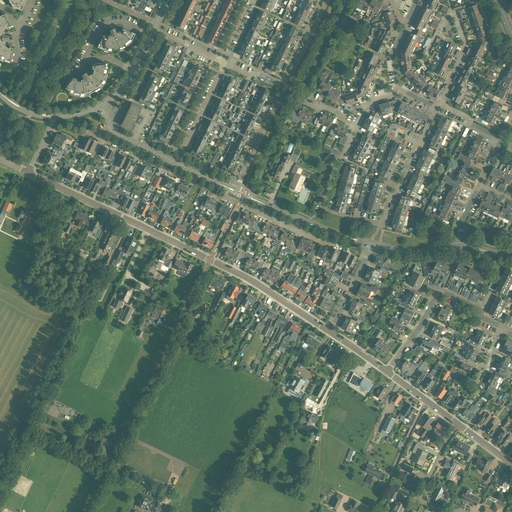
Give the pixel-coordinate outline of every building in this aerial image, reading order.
[(16,6),(15,8),(21,11),(26,0),(8,0),(9,2),(11,1),(16,6)] [(142,0),(139,7),(137,11),(140,13),(140,12),(142,13),(144,10),(146,6),(151,9),(152,7),(153,7),(154,5),(153,4),(155,1),(153,0),(142,0)] [(187,0),(175,26),(176,26),(183,30),(197,0),(187,0)] [(227,0),(226,0),(225,4),(233,8),(235,3),(227,0)] [(269,0),(264,0),(263,3),(274,8),(276,3),(269,0)] [(360,0),(357,8),(362,10),(366,0),(365,0),(360,0)] [(366,0),(362,10),(367,13),(368,10),(368,9),(371,3),(366,0)] [(378,2),(373,0),(372,0),(371,3),(368,9),(368,10),(373,12),(378,2)] [(382,5),(383,4),(378,2),(373,12),(378,14),(379,12),(382,13),(387,8),(382,5)] [(432,11),(434,12),(436,10),(437,9),(438,7),(427,2),(426,4),(427,5),(426,7),(426,8),(432,11)] [(261,8),(268,12),(271,13),(271,12),(272,13),(274,8),(263,3),(261,8)] [(231,13),(233,8),(225,4),(222,9),(231,13)] [(302,4),(300,8),(308,12),(310,7),(302,4)] [(468,8),(469,13),(479,10),(478,4),(468,8)] [(426,8),(426,7),(424,6),(422,9),(421,9),(420,11),(431,16),(432,14),(431,13),(432,11),(426,8)] [(300,8),(297,7),(295,12),(305,17),(308,12),(300,8)] [(391,12),(389,12),(387,8),(382,13),(383,17),(383,19),(383,21),(395,17),(394,14),(392,15),(391,12)] [(222,9),(220,13),(228,17),(231,13),(222,9)] [(265,19),(266,16),(269,17),(270,15),(259,10),(257,15),(265,19)] [(469,13),(471,18),(481,15),(479,10),(469,13)] [(303,22),(305,17),(295,12),(293,11),(292,13),(293,14),(292,17),(303,22)] [(420,14),(419,17),(427,21),(428,19),(430,19),(431,16),(420,11),(419,13),(420,14)] [(226,22),(228,17),(220,13),(218,18),(226,22)] [(1,45),(3,44),(3,43),(5,42),(5,41),(9,41),(8,36),(4,36),(4,35),(2,36),(2,34),(0,34),(0,33),(1,32),(2,32),(5,28),(6,29),(7,29),(11,26),(5,14),(0,17),(0,59),(2,56),(5,58),(4,60),(11,62),(14,49),(10,48),(9,47),(8,49),(4,46),(3,47),(1,45)] [(257,15),(255,20),(262,24),(265,19),(257,15)] [(481,15),(471,18),(473,23),(483,20),(481,15)] [(300,27),(303,22),(292,17),(290,22),(300,27)] [(387,28),(394,28),(395,26),(395,23),(394,20),(395,19),(395,17),(383,21),(384,23),(386,24),(387,28)] [(416,19),(415,21),(426,27),(427,25),(426,23),(427,21),(419,17),(417,20),(416,19)] [(218,18),(216,23),(224,26),(226,22),(218,18)] [(255,20),(252,25),(260,29),(262,30),(265,25),(262,24),(255,20)] [(473,23),(475,28),(485,25),(483,20),(473,23)] [(416,29),(415,31),(421,34),(423,29),(425,29),(426,27),(415,21),(414,24),(415,24),(414,27),(416,29)] [(216,23),(214,27),(222,31),(224,26),(216,23)] [(287,29),(289,31),(297,34),(299,29),(292,26),(289,24),(287,29)] [(260,29),(252,25),(250,30),(258,34),(266,38),(268,35),(262,32),(262,33),(259,32),(260,29)] [(485,25),(475,28),(477,34),(487,30),(485,25)] [(220,36),(222,31),(214,27),(211,32),(220,36)] [(381,32),(380,34),(390,39),(392,37),(390,36),(394,28),(387,28),(384,28),(383,29),(382,31),(381,32)] [(135,34),(123,29),(120,34),(121,35),(119,37),(118,35),(117,33),(116,33),(115,29),(110,31),(111,35),(110,35),(111,37),(111,39),(109,39),(109,38),(103,35),(97,48),(104,51),(105,49),(112,49),(112,51),(126,46),(125,44),(130,40),(132,41),(135,34)] [(250,30),(248,35),(255,38),(258,34),(250,30)] [(477,34),(479,41),(486,42),(485,37),(488,36),(487,30),(477,34)] [(289,31),(287,36),(295,39),(297,34),(289,31)] [(421,34),(415,31),(414,34),(410,32),(407,37),(417,42),(421,34)] [(211,32),(209,36),(217,40),(220,36),(211,32)] [(295,39),(287,36),(284,34),(282,39),(292,44),(295,39)] [(388,41),(389,41),(390,39),(380,34),(379,36),(379,37),(378,40),(387,44),(388,41)] [(245,39),(256,44),(258,40),(255,38),(248,35),(245,39)] [(215,45),(217,40),(209,36),(207,41),(215,45)] [(407,37),(405,42),(415,47),(417,42),(407,37)] [(253,49),(256,44),(245,39),(243,44),(253,49)] [(290,49),(292,44),(282,39),(280,44),(290,49)] [(387,47),(385,46),(387,44),(378,40),(375,41),(376,42),(375,44),(385,49),(387,47)] [(165,46),(176,51),(177,52),(179,46),(168,41),(165,46)] [(444,47),(454,52),(455,52),(458,54),(459,51),(455,49),(456,46),(445,41),(442,46),(444,47)] [(474,49),(475,49),(484,53),(485,54),(486,52),(485,50),(484,49),(485,47),(486,47),(488,47),(490,42),(486,42),(479,41),(477,47),(475,46),(474,49)] [(415,47),(405,42),(403,47),(412,52),(415,47)] [(248,53),(249,53),(251,54),(253,49),(243,44),(241,49),(248,53)] [(288,54),(290,49),(280,44),(277,49),(280,50),(288,54)] [(374,46),(374,48),(373,50),(382,54),(383,51),(384,52),(385,49),(375,44),(374,46)] [(173,56),(176,51),(165,46),(163,51),(173,56)] [(401,53),(402,53),(410,57),(410,56),(412,52),(403,47),(400,52),(401,53)] [(454,52),(444,47),(442,52),(444,53),(451,56),(454,52)] [(484,53),(475,49),(474,52),(473,51),(473,50),(468,48),(466,51),(482,59),(483,57),(483,55),(484,53)] [(250,61),(248,60),(250,57),(248,56),(249,53),(248,53),(241,49),(240,50),(239,50),(238,52),(239,53),(238,55),(245,58),(244,61),(249,64),(250,61)] [(276,52),(275,54),(285,59),(288,54),(280,50),(278,53),(276,52)] [(163,51),(161,56),(171,61),(173,56),(163,51)] [(472,56),(471,59),(479,63),(480,61),(481,61),(482,59),(466,51),(465,54),(470,56),(471,56),(472,56)] [(379,56),(370,52),(367,57),(377,61),(379,56)] [(402,53),(401,53),(403,60),(401,60),(401,62),(411,61),(410,57),(402,53)] [(444,53),(442,58),(451,62),(454,57),(451,56),(444,53)] [(273,59),(275,60),(283,64),(285,59),(275,54),(273,59)] [(158,61),(168,66),(171,61),(161,56),(158,61)] [(375,66),(377,61),(367,57),(365,62),(368,64),(368,63),(375,66)] [(439,63),(449,67),(451,62),(442,58),(439,63)] [(469,61),(467,67),(473,70),(476,72),(477,69),(476,68),(477,67),(479,66),(480,64),(479,63),(471,59),(469,58),(468,61),(469,61)] [(273,64),(273,65),(281,69),(283,64),(275,60),(274,63),(273,64)] [(158,61),(156,66),(163,69),(166,70),(168,66),(158,61)] [(92,71),(94,71),(93,76),(94,77),(93,79),(91,78),(90,78),(89,76),(88,77),(86,73),(82,76),(84,79),(83,80),(84,82),(83,83),(83,84),(81,85),(81,83),(76,82),(77,80),(76,80),(72,77),(64,88),(69,92),(71,90),(74,91),(73,95),(80,97),(80,94),(87,93),(88,95),(100,88),(99,86),(103,81),(105,81),(107,74),(103,73),(104,70),(106,70),(105,63),(92,65),(93,70),(92,71)] [(378,68),(375,66),(368,63),(368,64),(366,68),(375,73),(378,68)] [(411,63),(402,64),(402,67),(404,67),(405,74),(412,67),(411,63)] [(449,67),(439,63),(437,67),(446,72),(449,67)] [(280,69),(281,69),(273,65),(273,64),(272,64),(269,70),(265,68),(264,71),(269,73),(271,71),(278,74),(279,72),(280,72),(281,70),(280,69)] [(194,65),(192,70),(201,74),(203,69),(194,65)] [(161,74),(163,69),(156,66),(153,71),(161,74)] [(404,79),(405,81),(416,71),(415,69),(413,69),(412,67),(405,74),(407,76),(404,79)] [(437,67),(434,72),(444,77),(446,72),(437,67)] [(471,73),(473,70),(467,67),(465,70),(463,69),(461,74),(470,79),(473,74),(471,73)] [(366,68),(363,73),(373,78),(375,73),(366,68)] [(189,75),(198,80),(201,74),(192,70),(189,75)] [(411,80),(413,82),(420,75),(418,74),(418,72),(416,71),(405,81),(407,83),(411,80)] [(150,77),(160,82),(163,77),(160,76),(153,72),(150,77)] [(363,73),(361,78),(371,82),(373,78),(363,73)] [(457,78),(458,79),(468,84),(470,79),(461,74),(459,77),(455,74),(454,77),(457,78)] [(187,80),(196,85),(198,80),(189,75),(187,80)] [(414,85),(416,87),(424,79),(423,77),(421,77),(420,75),(413,82),(415,84),(414,85)] [(150,77),(148,82),(156,86),(158,87),(161,82),(160,82),(150,77)] [(227,77),(225,82),(236,87),(237,85),(234,83),(236,79),(231,77),(231,78),(227,77)] [(511,79),(505,77),(503,81),(511,85),(511,79)] [(361,78),(359,83),(368,87),(371,82),(361,78)] [(323,92),(328,83),(320,79),(318,85),(320,86),(318,90),(323,92)] [(416,87),(418,89),(419,88),(421,90),(423,89),(428,84),(426,82),(426,81),(424,79),(416,87)] [(456,84),(458,85),(466,88),(468,84),(458,79),(456,84)] [(193,90),(196,85),(187,80),(184,86),(193,90)] [(511,85),(503,81),(501,86),(510,91),(511,88),(511,85)] [(153,91),(156,86),(148,82),(146,87),(153,91)] [(235,89),(236,87),(225,82),(223,87),(230,90),(232,88),(235,89)] [(325,96),(327,96),(331,88),(332,88),(333,85),(328,83),(323,92),(326,94),(325,96)] [(366,92),(368,87),(359,83),(356,88),(356,89),(358,91),(363,97),(365,92),(366,92)] [(428,96),(431,97),(436,87),(434,86),(432,86),(428,84),(423,89),(427,91),(426,93),(429,95),(428,96)] [(452,85),(451,88),(465,94),(468,89),(466,88),(458,85),(457,87),(452,85)] [(185,88),(182,86),(179,92),(180,93),(182,94),(190,97),(192,92),(185,89),(185,88)] [(257,89),(256,91),(267,96),(270,91),(266,90),(267,89),(264,88),(260,86),(258,89),(257,89)] [(501,86),(498,91),(508,96),(510,91),(501,86)] [(146,87),(143,92),(154,97),(156,92),(153,91),(146,87)] [(223,87),(220,91),(231,97),(232,95),(229,93),(230,90),(223,87)] [(437,98),(441,90),(439,89),(438,88),(436,87),(431,97),(433,98),(434,97),(437,98)] [(326,98),(331,100),(336,90),(332,88),(331,88),(327,96),(326,98)] [(455,92),(453,94),(463,99),(465,94),(451,88),(450,90),(453,91),(455,92)] [(342,93),(336,90),(331,100),(337,103),(337,102),(342,104),(342,97),(342,93)] [(230,99),(231,97),(220,91),(218,96),(226,100),(227,97),(230,99)] [(256,91),(255,93),(254,96),(265,101),(267,96),(256,91)] [(352,92),(350,93),(354,104),(356,103),(355,102),(359,101),(358,98),(363,97),(358,91),(353,93),(352,92)] [(505,101),(508,96),(498,91),(496,96),(505,101)] [(141,97),(151,102),(154,97),(143,92),(141,97)] [(177,98),(180,99),(187,102),(190,97),(182,94),(180,93),(177,98)] [(351,105),(354,104),(350,93),(347,94),(347,95),(342,97),(342,104),(347,102),(347,105),(351,104),(351,105)] [(465,100),(463,99),(453,94),(451,100),(454,101),(453,104),(461,108),(465,100)] [(491,106),(500,111),(503,105),(493,100),(494,98),(488,95),(487,98),(492,100),(490,103),(492,104),(491,106)] [(263,106),(265,101),(254,96),(252,101),(263,106)] [(148,106),(149,107),(152,102),(151,102),(141,97),(138,102),(148,106)] [(217,98),(215,103),(226,108),(227,106),(224,105),(225,102),(217,98)] [(185,107),(187,102),(180,99),(177,104),(185,107)] [(254,104),(252,107),(260,111),(263,106),(252,101),(251,103),(254,104)] [(393,113),(395,113),(395,106),(394,106),(393,103),(390,104),(389,102),(384,104),(388,115),(393,113)] [(142,108),(132,103),(121,126),(132,131),(135,125),(132,124),(133,121),(135,121),(135,122),(135,123),(138,124),(139,122),(140,123),(141,120),(142,120),(143,118),(139,116),(139,117),(137,116),(136,116),(137,113),(139,114),(142,108)] [(225,110),(226,108),(215,103),(212,108),(220,112),(222,109),(225,110)] [(397,113),(402,115),(407,105),(404,104),(402,103),(401,104),(398,103),(397,106),(395,106),(395,113),(397,113)] [(184,109),(176,105),(174,104),(171,109),(174,110),(182,114),(184,109)] [(378,112),(377,113),(379,115),(382,114),(383,116),(388,115),(384,104),(379,106),(380,107),(377,108),(378,112)] [(409,106),(407,105),(402,115),(406,117),(411,108),(409,107),(409,106)] [(498,115),(500,111),(491,106),(489,111),(498,115)] [(258,116),(260,111),(252,107),(251,110),(248,108),(247,110),(250,112),(258,116)] [(212,108),(210,112),(221,118),(223,113),(220,112),(212,108)] [(300,118),(303,119),(307,111),(302,108),(300,111),(295,109),(291,116),(299,120),(300,118)] [(406,117),(411,120),(416,109),(413,108),(413,109),(411,108),(406,117)] [(418,111),(416,109),(411,120),(416,122),(420,112),(418,111)] [(174,110),(172,115),(179,119),(182,114),(174,110)] [(306,121),(305,123),(313,127),(317,119),(311,117),(313,113),(307,111),(303,119),(306,121)] [(489,111),(486,116),(496,120),(498,115),(489,111)] [(208,118),(216,121),(217,118),(220,120),(221,118),(210,112),(208,118)] [(368,119),(378,124),(380,119),(378,118),(379,115),(377,113),(376,114),(373,112),(371,115),(370,114),(368,119)] [(416,122),(420,124),(425,114),(422,113),(420,112),(416,122)] [(245,115),(244,117),(255,122),(257,117),(249,113),(248,116),(245,115)] [(179,119),(172,115),(169,114),(167,119),(177,124),(179,119)] [(321,116),(319,115),(317,119),(313,127),(314,126),(319,128),(321,125),(323,126),(328,117),(322,114),(321,116)] [(428,115),(425,114),(420,124),(425,126),(430,117),(427,116),(428,115)] [(493,125),(496,120),(486,116),(484,121),(493,125)] [(252,127),(255,122),(244,117),(243,119),(246,120),(244,123),(252,127)] [(330,134),(332,129),(334,126),(331,125),(333,120),(328,117),(323,126),(322,129),(325,130),(325,131),(330,134)] [(443,117),(440,122),(450,126),(453,122),(443,117)] [(164,124),(167,125),(175,129),(177,124),(167,119),(164,124)] [(214,126),(215,123),(207,119),(205,124),(216,129),(217,127),(214,126)] [(368,119),(366,123),(375,128),(378,124),(368,119)] [(448,131),(450,126),(440,122),(438,126),(448,131)] [(238,124),(237,126),(250,132),(252,127),(244,123),(243,126),(238,124)] [(372,136),(375,128),(366,123),(363,128),(366,130),(365,133),(372,136)] [(202,129),(210,133),(213,134),(216,129),(205,124),(202,129)] [(172,133),(175,129),(167,125),(165,130),(172,133)] [(337,125),(336,127),(334,126),(332,129),(330,134),(328,136),(334,139),(336,135),(339,137),(343,128),(337,125)] [(250,132),(237,126),(236,128),(241,130),(240,133),(248,137),(250,132)] [(438,126),(436,131),(446,136),(448,131),(438,126)] [(348,131),(343,128),(339,137),(342,138),(340,142),(341,142),(342,144),(344,145),(349,137),(346,135),(348,131)] [(210,133),(202,129),(200,134),(211,139),(214,134),(213,134),(210,133)] [(165,130),(162,135),(170,138),(172,133),(165,130)] [(444,140),(446,136),(436,131),(434,136),(444,140)] [(476,138),(474,142),(483,146),(485,141),(482,140),(484,137),(472,132),(471,135),(476,138)] [(57,134),(54,140),(62,144),(64,141),(66,141),(67,139),(72,141),(73,139),(61,133),(60,136),(57,134)] [(168,143),(170,138),(162,135),(159,133),(155,141),(162,144),(163,144),(163,143),(164,142),(168,143)] [(370,138),(372,136),(365,133),(362,140),(371,145),(374,140),(370,138)] [(200,134),(198,139),(206,142),(209,144),(210,141),(211,139),(200,134)] [(231,137),(232,137),(245,143),(247,138),(239,134),(238,137),(234,136),(235,135),(233,135),(233,136),(232,135),(231,137)] [(434,136),(432,140),(441,145),(444,140),(434,136)] [(242,148),(245,143),(232,137),(231,140),(232,140),(233,140),(236,141),(234,144),(242,148)] [(80,148),(86,151),(91,141),(85,138),(82,145),(79,143),(75,150),(79,152),(80,148)] [(204,145),(206,142),(198,139),(195,143),(206,149),(207,147),(204,145)] [(51,145),(55,147),(53,150),(62,154),(64,151),(62,150),(63,148),(64,148),(65,145),(62,144),(54,140),(51,145)] [(360,142),(359,144),(369,149),(371,145),(362,140),(361,142),(360,142)] [(439,150),(441,145),(432,140),(428,148),(438,152),(441,154),(442,152),(440,151),(440,150),(439,150)] [(91,141),(86,151),(92,154),(90,157),(93,159),(97,152),(93,150),(97,143),(91,141)] [(393,147),(397,149),(402,151),(405,147),(395,142),(393,147)] [(481,151),(483,146),(474,142),(471,147),(481,151)] [(201,152),(202,149),(205,151),(206,149),(195,143),(193,148),(201,152)] [(230,146),(229,148),(240,153),(242,148),(234,144),(233,147),(230,146)] [(367,154),(369,149),(359,144),(358,147),(357,149),(367,154)] [(101,156),(105,158),(109,149),(103,147),(100,153),(98,152),(94,159),(97,160),(98,158),(100,159),(101,156)] [(402,151),(397,149),(393,147),(388,156),(398,161),(399,159),(401,156),(402,154),(401,153),(402,151)] [(471,147),(469,152),(478,156),(479,154),(481,155),(487,157),(488,155),(482,152),(481,151),(471,147)] [(190,154),(199,158),(202,152),(201,152),(193,148),(190,154)] [(226,153),(230,154),(238,158),(240,153),(229,148),(226,153)] [(424,152),(422,154),(433,159),(435,155),(436,155),(438,152),(428,148),(427,150),(425,150),(424,152)] [(109,149),(105,158),(108,160),(107,162),(109,164),(108,165),(111,167),(114,159),(112,158),(115,152),(109,149)] [(356,151),(354,154),(364,159),(367,154),(357,149),(356,151)] [(48,152),(45,158),(54,162),(56,158),(59,159),(60,159),(61,158),(62,155),(54,151),(53,154),(48,152)] [(476,161),(478,156),(469,152),(467,157),(460,153),(459,156),(470,162),(471,159),(476,161)] [(282,162),(280,165),(275,163),(272,172),(271,171),(269,176),(273,177),(278,179),(283,167),(285,163),(288,164),(291,156),(285,153),(281,162),(282,162)] [(225,155),(224,157),(235,163),(238,158),(230,154),(228,157),(225,155)] [(362,163),(364,159),(354,154),(353,156),(354,156),(353,159),(354,159),(353,162),(359,165),(360,163),(362,163)] [(422,157),(421,159),(431,164),(433,159),(422,154),(421,157),(422,157)] [(116,166),(122,168),(127,158),(121,155),(116,166)] [(388,156),(386,161),(396,165),(397,163),(398,161),(388,156)] [(464,162),(462,166),(471,171),(474,166),(471,165),(472,162),(470,162),(459,156),(458,159),(464,162)] [(224,157),(223,159),(222,162),(233,168),(233,167),(235,163),(224,157)] [(45,158),(42,164),(47,166),(46,169),(54,173),(55,170),(51,168),(54,162),(45,158)] [(133,161),(127,158),(122,168),(128,171),(133,161)] [(419,161),(418,163),(428,168),(431,164),(421,159),(420,161),(419,161)] [(67,175),(66,179),(71,181),(76,171),(72,169),(72,166),(74,162),(71,160),(69,164),(66,169),(65,171),(64,174),(67,175)] [(386,161),(384,165),(393,170),(394,168),(395,168),(396,165),(386,161)] [(230,173),(233,168),(222,162),(221,165),(223,166),(221,169),(230,173)] [(347,163),(345,171),(356,174),(357,167),(354,165),(347,163)] [(426,173),(428,168),(418,163),(417,166),(416,168),(418,169),(416,172),(423,175),(427,177),(428,174),(426,173)] [(137,176),(140,177),(145,167),(139,164),(138,167),(135,165),(131,174),(130,176),(133,178),(135,177),(135,176),(137,176)] [(391,174),(393,170),(384,165),(382,170),(391,174)] [(302,170),(295,166),(292,173),(294,174),(289,187),(298,191),(300,187),(302,188),(304,187),(305,185),(304,183),(302,182),(304,177),(300,175),(302,170)] [(469,176),(471,171),(462,166),(459,171),(469,176)] [(151,170),(145,167),(140,177),(145,179),(144,181),(145,182),(148,183),(152,175),(149,173),(151,170)] [(491,181),(493,182),(499,170),(494,167),(490,175),(493,177),(492,178),(493,178),(492,180),(491,181)] [(382,170),(377,178),(385,181),(388,182),(391,174),(382,170)] [(496,180),(497,179),(500,180),(503,172),(499,170),(493,182),(494,183),(495,181),(495,180),(496,180)] [(81,173),(76,171),(71,181),(77,184),(79,181),(82,182),(87,173),(83,171),(81,173)] [(459,171),(457,176),(466,181),(469,176),(459,171)] [(416,172),(413,179),(422,184),(425,179),(421,178),(423,175),(416,172)] [(501,186),(502,187),(508,174),(503,172),(500,180),(502,181),(502,182),(503,183),(501,184),(501,186)] [(83,182),(86,183),(84,187),(89,190),(94,181),(95,179),(92,178),(92,176),(87,174),(83,182)] [(509,185),(511,179),(511,176),(508,174),(502,187),(504,187),(505,186),(505,184),(506,184),(507,183),(509,185)] [(102,196),(108,199),(112,190),(106,187),(108,183),(111,177),(108,175),(101,189),(104,190),(102,196)] [(464,186),(466,181),(457,176),(455,179),(454,179),(453,180),(448,178),(447,181),(459,186),(460,184),(464,186)] [(162,187),(166,189),(171,178),(169,177),(168,178),(166,177),(165,179),(164,179),(163,179),(163,178),(160,185),(162,186),(162,187)] [(171,178),(166,189),(170,191),(170,190),(173,191),(174,189),(176,184),(176,185),(174,184),(175,184),(174,183),(175,181),(173,180),(173,179),(171,178)] [(376,179),(375,181),(374,181),(373,186),(383,189),(385,181),(377,178),(377,180),(376,179)] [(94,181),(89,190),(91,191),(91,192),(94,194),(98,187),(101,188),(104,182),(99,179),(97,183),(94,181)] [(410,184),(420,189),(422,184),(413,179),(410,184)] [(452,186),(450,191),(459,196),(462,191),(457,189),(459,186),(447,181),(446,183),(452,186)] [(175,193),(180,195),(184,186),(181,184),(181,185),(179,184),(176,190),(174,189),(173,191),(171,194),(174,196),(175,193)] [(410,184),(408,189),(418,193),(420,189),(410,184)] [(188,187),(184,186),(180,195),(184,197),(183,200),(185,202),(188,196),(186,195),(189,189),(187,188),(188,187)] [(123,190),(119,189),(119,191),(113,188),(112,190),(108,199),(113,202),(116,196),(119,197),(122,191),(123,190)] [(411,199),(411,200),(414,201),(416,198),(418,193),(408,189),(404,196),(411,199)] [(120,205),(125,208),(131,196),(125,194),(126,192),(122,191),(119,197),(118,199),(122,201),(120,205)] [(457,201),(459,196),(450,191),(448,196),(457,201)] [(399,200),(398,203),(409,206),(411,200),(411,199),(404,196),(401,195),(400,200),(399,200)] [(137,205),(137,206),(140,199),(137,198),(136,199),(131,196),(125,208),(131,210),(133,206),(136,207),(137,205)] [(448,196),(445,201),(454,205),(457,201),(448,196)] [(203,207),(208,210),(213,199),(210,198),(208,197),(206,201),(203,202),(200,209),(202,210),(203,207)] [(478,209),(483,211),(489,199),(486,197),(485,199),(485,200),(484,200),(482,199),(479,205),(480,206),(478,209)] [(215,201),(213,199),(208,210),(212,212),(211,214),(213,215),(216,209),(215,205),(217,202),(215,201)] [(491,200),(489,199),(483,211),(488,213),(492,205),(490,204),(490,203),(489,202),(490,201),(491,200)] [(454,205),(445,201),(443,200),(440,205),(443,206),(452,210),(454,205)] [(3,209),(1,212),(2,212),(6,214),(8,215),(9,212),(13,205),(6,202),(3,209)] [(139,214),(144,217),(149,206),(144,203),(141,209),(141,210),(139,214)] [(408,211),(409,206),(398,203),(398,206),(397,208),(408,211)] [(488,213),(493,216),(499,204),(497,203),(497,204),(496,206),(495,206),(495,207),(492,205),(488,213)] [(222,215),(226,206),(221,204),(217,213),(222,215)] [(493,216),(498,218),(502,210),(499,209),(500,208),(499,207),(500,206),(501,204),(499,204),(493,216)] [(503,208),(502,210),(498,218),(499,216),(504,219),(510,206),(508,205),(507,207),(507,208),(506,208),(506,209),(503,208)] [(146,217),(150,220),(154,212),(152,211),(153,208),(151,206),(150,208),(149,210),(146,217)] [(226,217),(230,208),(226,206),(222,215),(226,217)] [(334,211),(345,214),(346,208),(336,206),(334,211)] [(376,214),(378,209),(367,206),(366,211),(367,211),(366,213),(372,215),(373,213),(376,214)] [(443,206),(441,211),(450,215),(452,210),(443,206)] [(177,218),(180,213),(181,211),(181,210),(178,208),(176,213),(175,213),(173,216),(176,217),(177,218)] [(156,213),(154,212),(150,220),(155,222),(159,214),(159,215),(161,211),(158,209),(156,213)] [(450,215),(441,211),(438,209),(436,213),(435,212),(432,218),(441,222),(443,218),(447,220),(450,215)] [(24,224),(29,213),(28,213),(29,212),(25,210),(25,211),(22,210),(19,217),(23,219),(21,222),(21,223),(23,224),(24,224)] [(164,217),(160,224),(165,227),(169,217),(167,216),(169,213),(166,211),(163,216),(164,217)] [(78,212),(75,219),(78,220),(75,225),(83,229),(88,218),(78,212)] [(244,215),(238,212),(234,222),(242,225),(243,223),(246,225),(250,216),(245,213),(244,215)] [(405,221),(407,216),(396,213),(395,216),(395,218),(405,221)] [(172,218),(169,217),(165,227),(169,229),(173,221),(174,222),(176,217),(173,216),(172,218)] [(256,219),(250,216),(246,225),(249,226),(248,228),(256,232),(259,225),(254,222),(256,219)] [(207,228),(209,222),(203,219),(200,225),(207,228)] [(94,220),(89,231),(95,233),(94,236),(98,238),(102,231),(97,229),(100,223),(94,220)] [(174,231),(178,233),(182,226),(180,225),(180,223),(181,223),(182,221),(181,220),(181,221),(179,220),(178,222),(178,221),(177,223),(174,231)] [(20,234),(24,226),(18,223),(14,231),(20,234)] [(263,233),(266,235),(271,226),(265,223),(263,226),(259,225),(256,232),(262,236),(263,233)] [(402,231),(404,226),(393,223),(392,225),(393,226),(392,228),(395,229),(395,232),(401,234),(402,231)] [(184,227),(182,226),(178,233),(183,235),(186,228),(187,228),(188,226),(185,225),(184,227)] [(274,243),(278,235),(279,234),(274,232),(276,229),(271,226),(266,235),(269,236),(268,238),(275,242),(274,243)] [(190,239),(192,240),(199,228),(197,227),(196,227),(195,228),(194,228),(193,229),(192,231),(188,238),(190,238),(190,239)] [(199,228),(192,240),(195,241),(197,242),(200,235),(198,234),(200,229),(199,228)] [(111,237),(109,240),(113,242),(117,234),(114,232),(115,231),(112,230),(112,231),(109,230),(106,235),(111,237)] [(206,235),(205,238),(202,244),(204,245),(203,246),(206,247),(213,233),(211,232),(209,236),(206,235)] [(281,242),(284,243),(288,234),(283,232),(281,237),(278,235),(274,243),(279,246),(281,242)] [(214,242),(211,241),(214,234),(213,233),(206,247),(208,248),(209,248),(210,248),(214,242)] [(291,251),(294,243),(292,242),(294,237),(288,234),(284,243),(287,245),(285,248),(291,251)] [(110,247),(113,242),(109,240),(111,237),(106,235),(102,243),(103,244),(100,249),(107,253),(110,247)] [(38,245),(40,240),(41,240),(35,237),(33,241),(27,239),(25,244),(32,248),(34,243),(38,245)] [(129,237),(124,248),(128,250),(126,254),(129,256),(131,252),(132,252),(132,251),(133,250),(134,249),(134,247),(137,241),(129,237)] [(298,245),(294,243),(291,251),(290,251),(295,253),(297,249),(302,252),(307,242),(304,240),(305,240),(302,238),(298,245)] [(229,258),(234,250),(231,248),(232,246),(224,242),(220,250),(225,252),(224,256),(229,258)] [(310,251),(311,249),(313,244),(311,242),(310,243),(307,242),(302,252),(308,254),(306,259),(311,262),(315,253),(310,251)] [(321,259),(324,260),(327,253),(328,251),(325,250),(326,248),(321,245),(319,251),(317,251),(316,254),(317,254),(317,255),(321,257),(321,259)] [(165,271),(168,273),(173,262),(169,260),(168,261),(166,260),(169,254),(168,254),(170,251),(164,248),(162,251),(159,256),(160,256),(158,259),(164,262),(167,263),(165,266),(167,267),(165,271)] [(78,249),(74,258),(80,260),(84,252),(78,249)] [(237,251),(234,250),(229,258),(235,261),(236,258),(242,261),(245,253),(238,249),(237,251)] [(327,253),(324,260),(324,261),(330,264),(332,263),(332,262),(334,263),(339,252),(335,250),(333,249),(330,254),(327,253)] [(119,261),(123,252),(119,250),(114,259),(119,261)] [(344,263),(346,264),(351,255),(345,252),(342,258),(340,256),(336,264),(341,267),(344,263)] [(246,263),(244,266),(250,269),(254,260),(251,258),(252,256),(245,253),(242,261),(246,263)] [(357,258),(351,255),(346,264),(349,265),(348,267),(351,269),(357,258)] [(373,263),(381,267),(380,270),(383,271),(388,273),(390,268),(385,265),(386,262),(376,257),(373,263)] [(257,268),(261,270),(265,262),(258,259),(257,262),(254,260),(250,269),(255,271),(257,268)] [(177,260),(173,268),(180,272),(179,275),(185,278),(187,275),(191,274),(194,266),(188,263),(186,264),(177,260)] [(439,274),(444,264),(442,264),(443,263),(439,261),(439,262),(438,262),(434,271),(439,274)] [(270,265),(265,262),(261,270),(263,271),(261,276),(267,279),(271,270),(268,269),(270,265)] [(297,266),(294,265),(290,262),(287,268),(294,272),(297,266)] [(444,284),(450,272),(448,271),(449,267),(449,266),(445,264),(445,265),(444,264),(439,274),(444,276),(441,282),(444,284)] [(454,275),(459,278),(464,268),(458,265),(454,275)] [(273,266),(271,270),(267,279),(272,281),(274,277),(277,278),(281,271),(273,266)] [(370,267),(367,273),(377,279),(380,273),(370,267)] [(466,279),(469,271),(464,268),(459,278),(465,281),(466,279)] [(466,279),(471,281),(476,271),(470,269),(469,271),(466,279)] [(349,274),(343,271),(340,277),(346,280),(349,274)] [(471,281),(477,284),(481,274),(476,271),(471,281)] [(223,286),(226,280),(214,273),(211,280),(209,284),(216,288),(217,286),(220,287),(221,285),(223,286)] [(285,280),(280,287),(284,289),(289,283),(294,275),(291,273),(287,279),(288,280),(287,282),(285,280)] [(375,284),(377,279),(367,273),(364,279),(375,284)] [(414,273),(411,278),(422,284),(425,278),(414,273)] [(331,278),(332,275),(329,274),(328,276),(326,275),(325,276),(324,275),(320,283),(325,286),(327,286),(329,281),(331,278)] [(487,277),(481,274),(477,284),(482,287),(487,277)] [(511,284),(511,283),(511,277),(504,274),(501,279),(511,284)] [(327,286),(334,290),(339,279),(334,276),(332,275),(331,278),(329,281),(327,286)] [(289,292),(289,293),(299,278),(296,276),(291,285),(289,283),(284,289),(284,290),(287,292),(287,291),(289,292)] [(292,294),(293,295),(297,289),(296,288),(299,283),(301,280),(299,278),(289,293),(291,295),(292,294)] [(405,281),(403,284),(410,288),(411,286),(419,289),(422,284),(411,278),(409,283),(405,281)] [(501,279),(499,285),(509,290),(511,284),(501,279)] [(308,284),(298,299),(301,301),(301,300),(302,301),(307,295),(306,294),(311,286),(310,286),(312,283),(312,282),(310,281),(308,284)] [(299,290),(295,296),(296,297),(296,298),(298,299),(308,284),(305,282),(299,290)] [(376,294),(378,289),(375,287),(372,286),(371,288),(363,284),(360,290),(370,295),(372,291),(376,294)] [(233,285),(231,288),(230,288),(226,296),(232,299),(233,300),(234,298),(236,298),(239,292),(237,291),(239,288),(233,285)] [(506,295),(509,290),(499,285),(496,291),(506,295)] [(305,304),(307,305),(317,290),(318,288),(318,289),(318,288),(314,286),(314,288),(310,293),(308,296),(304,302),(305,303),(305,304)] [(132,291),(124,288),(123,291),(121,290),(119,295),(121,296),(118,301),(116,299),(112,306),(119,309),(123,300),(126,302),(127,301),(128,302),(130,298),(129,298),(132,291)] [(101,289),(96,299),(100,302),(106,291),(101,289)] [(320,292),(317,290),(307,305),(310,307),(310,306),(312,307),(316,301),(318,297),(317,296),(320,292)] [(365,300),(364,302),(371,305),(373,301),(368,299),(370,295),(360,290),(357,296),(365,300)] [(225,293),(220,291),(214,305),(218,307),(225,293)] [(410,291),(407,296),(417,301),(420,295),(410,291)] [(414,307),(417,301),(407,296),(405,302),(414,307)] [(494,302),(504,307),(507,302),(497,297),(494,302)] [(319,306),(330,312),(334,303),(324,298),(319,306)] [(352,305),(351,306),(361,310),(363,307),(365,306),(365,307),(369,306),(370,305),(371,305),(364,302),(360,300),(359,302),(354,300),(353,301),(351,304),(352,305)] [(494,302),(492,308),(502,313),(504,307),(494,302)] [(260,303),(254,313),(259,315),(264,305),(260,303)] [(264,305),(259,315),(258,316),(262,319),(268,307),(264,305)] [(120,320),(127,323),(133,309),(127,306),(120,320)] [(163,310),(156,306),(154,310),(161,314),(163,310)] [(231,319),(236,308),(232,306),(226,317),(231,319)] [(233,323),(241,308),(238,306),(230,321),(233,323)] [(353,317),(354,317),(361,321),(362,321),(364,322),(366,319),(365,317),(363,316),(363,315),(364,312),(361,310),(351,306),(351,307),(350,307),(349,310),(348,312),(354,315),(353,317)] [(442,308),(438,316),(446,320),(448,315),(450,316),(453,310),(447,307),(445,310),(442,308)] [(412,318),(414,313),(406,308),(404,312),(401,310),(400,313),(412,318)] [(499,318),(502,313),(492,308),(489,313),(499,318)] [(268,318),(270,319),(274,311),(270,309),(264,319),(266,321),(268,318)] [(278,314),(274,311),(270,319),(272,320),(270,323),(273,324),(278,314)] [(393,316),(392,319),(401,323),(402,321),(409,324),(412,318),(400,313),(397,318),(393,316)] [(166,325),(169,326),(172,321),(161,315),(156,324),(161,326),(161,325),(165,327),(166,325)] [(279,326),(284,318),(279,316),(275,324),(273,327),(272,326),(271,329),(268,335),(270,336),(273,330),(275,327),(277,328),(279,326)] [(345,322),(344,323),(354,327),(356,328),(358,325),(358,326),(359,324),(360,324),(361,321),(354,317),(353,320),(347,317),(347,318),(345,318),(344,321),(345,322)] [(288,320),(284,318),(279,326),(281,327),(280,329),(282,330),(288,320)] [(401,324),(401,323),(392,319),(391,319),(389,323),(394,326),(393,329),(402,334),(405,328),(399,325),(400,323),(401,324)] [(285,338),(288,340),(297,326),(293,323),(288,330),(290,331),(287,336),(285,338)] [(352,332),(354,327),(344,323),(342,328),(348,331),(346,334),(353,337),(355,334),(352,332)] [(435,324),(432,330),(441,334),(442,331),(444,332),(445,328),(435,324)] [(476,336),(486,341),(489,335),(480,330),(481,328),(472,324),(470,327),(477,330),(476,332),(478,333),(476,336)] [(301,329),(297,326),(288,340),(291,341),(292,339),(291,339),(294,334),(296,335),(301,329)] [(379,330),(375,336),(378,338),(383,332),(379,330)] [(432,330),(429,336),(439,341),(441,338),(440,337),(441,334),(432,330)] [(284,333),(280,331),(274,342),(278,344),(284,333)] [(398,341),(400,336),(394,333),(391,338),(398,341)] [(302,341),(308,345),(306,348),(312,352),(319,342),(309,336),(307,339),(305,337),(302,341)] [(483,346),(486,341),(476,336),(473,341),(470,339),(468,342),(462,339),(461,342),(467,345),(468,342),(476,346),(477,343),(483,346)] [(373,348),(379,352),(386,343),(380,339),(373,348)] [(430,340),(429,342),(425,340),(422,346),(434,352),(435,349),(438,350),(440,350),(442,345),(430,340)] [(503,348),(503,349),(502,352),(511,357),(511,353),(511,342),(507,340),(504,347),(504,346),(503,348)] [(301,341),(295,350),(299,352),(304,343),(301,341)] [(391,347),(386,343),(379,352),(385,356),(391,347)] [(321,355),(321,356),(327,360),(334,350),(327,345),(321,355)] [(469,345),(466,351),(476,356),(478,350),(469,345)] [(466,351),(463,357),(473,362),(476,356),(466,351)] [(331,360),(329,362),(335,367),(337,364),(338,364),(341,360),(340,360),(342,357),(339,355),(336,353),(335,354),(334,355),(333,354),(334,354),(330,359),(331,360)] [(463,360),(461,359),(458,357),(457,360),(459,361),(458,363),(462,364),(460,368),(469,373),(472,367),(462,362),(463,360)] [(501,358),(499,363),(507,368),(510,362),(511,363),(511,359),(508,358),(507,360),(501,358)] [(402,371),(405,373),(412,364),(407,360),(401,369),(403,370),(402,371)] [(416,367),(417,367),(418,365),(414,361),(412,364),(405,373),(408,375),(409,374),(410,376),(417,367),(416,367)] [(423,382),(429,373),(424,370),(428,365),(424,362),(419,368),(416,372),(419,374),(415,379),(420,383),(421,381),(423,382)] [(500,374),(498,373),(504,376),(507,377),(508,375),(505,373),(507,368),(499,363),(496,369),(501,371),(500,374)] [(310,374),(308,376),(312,380),(317,374),(311,369),(308,373),(310,374)] [(450,377),(448,376),(450,373),(445,370),(441,378),(446,380),(448,381),(450,377)] [(354,373),(349,383),(350,384),(350,383),(356,386),(357,384),(368,391),(369,392),(374,385),(372,384),(367,380),(364,378),(363,379),(362,381),(360,380),(361,378),(355,374),(354,373)] [(491,373),(489,379),(497,383),(500,377),(503,379),(504,376),(498,373),(496,376),(491,373)] [(433,376),(430,374),(426,379),(428,381),(424,386),(429,390),(435,382),(431,379),(433,376)] [(301,380),(296,377),(293,383),(289,381),(286,384),(290,387),(289,390),(297,395),(296,397),(299,399),(303,392),(299,389),(302,384),(303,384),(300,382),(301,380)] [(319,398),(328,381),(324,379),(324,378),(314,396),(315,396),(319,398)] [(462,379),(456,386),(460,389),(465,381),(462,379)] [(497,383),(489,379),(486,384),(491,386),(489,392),(495,395),(498,389),(496,388),(498,383),(497,383)] [(446,385),(443,383),(438,390),(438,391),(436,395),(441,399),(447,391),(444,388),(446,385)] [(379,388),(374,395),(382,400),(380,402),(384,405),(382,407),(384,409),(385,406),(385,405),(389,397),(385,395),(388,390),(382,386),(380,388),(379,388)] [(458,392),(454,389),(452,392),(450,391),(443,400),(448,403),(452,397),(454,398),(458,392)] [(397,409),(401,411),(403,409),(403,408),(404,406),(402,405),(403,402),(400,400),(402,397),(402,396),(400,395),(399,395),(397,394),(395,396),(392,400),(390,402),(394,405),(395,402),(400,405),(397,409)] [(460,407),(462,409),(468,400),(463,396),(461,400),(458,398),(455,402),(454,402),(451,406),(455,409),(455,408),(457,410),(460,407)] [(403,414),(406,417),(407,417),(413,407),(409,404),(405,410),(403,409),(401,411),(398,416),(401,417),(403,414)] [(479,406),(476,404),(474,406),(471,411),(466,417),(470,420),(472,417),(473,418),(476,415),(473,413),(479,406)] [(413,407),(407,417),(406,417),(410,420),(408,424),(412,426),(415,418),(413,416),(417,410),(416,409),(415,408),(413,407)] [(462,414),(466,417),(471,411),(469,410),(467,408),(462,414)] [(318,416),(308,412),(305,418),(301,416),(299,422),(303,424),(309,427),(312,421),(315,423),(318,416)] [(483,424),(485,426),(487,423),(492,417),(487,413),(484,417),(481,415),(474,423),(477,425),(477,424),(481,427),(483,424)] [(427,415),(424,418),(425,419),(420,425),(426,430),(433,420),(429,418),(430,417),(427,415)] [(389,417),(388,416),(380,433),(388,437),(390,434),(396,420),(389,417)] [(492,417),(487,423),(485,426),(488,428),(486,431),(489,433),(489,434),(491,436),(494,431),(497,427),(494,424),(497,421),(492,417)] [(431,436),(433,438),(442,425),(440,424),(438,423),(434,429),(435,430),(431,436)] [(445,427),(442,425),(433,438),(435,439),(439,433),(441,435),(446,429),(444,427),(445,427)] [(424,428),(419,435),(423,439),(428,432),(424,428)] [(495,439),(500,443),(508,433),(503,429),(495,439)] [(508,433),(500,443),(505,446),(511,437),(511,433),(509,431),(508,433)] [(428,432),(423,439),(426,441),(431,434),(428,432)] [(113,441),(105,437),(105,436),(101,434),(98,439),(99,439),(111,445),(113,441)] [(93,444),(96,438),(91,435),(88,441),(87,441),(93,444)] [(109,449),(111,445),(99,439),(97,444),(99,445),(99,444),(109,449)] [(466,455),(470,446),(464,444),(458,441),(456,445),(454,444),(452,449),(466,455)] [(416,444),(415,447),(418,449),(412,460),(422,465),(428,453),(422,450),(424,447),(416,444)] [(349,451),(346,459),(352,461),(355,453),(349,451)] [(447,469),(444,476),(452,481),(460,465),(447,459),(443,467),(447,469)] [(479,470),(486,474),(492,462),(485,459),(483,461),(478,459),(475,466),(480,468),(479,470)] [(372,468),(373,465),(368,462),(366,465),(368,466),(365,472),(380,480),(384,473),(372,468)] [(409,472),(411,473),(413,469),(405,465),(403,469),(409,472)] [(409,472),(406,479),(409,480),(407,483),(414,486),(417,481),(419,477),(418,476),(412,474),(411,473),(409,472)] [(502,477),(499,476),(494,486),(499,488),(500,486),(508,489),(510,485),(508,484),(511,477),(504,473),(502,477)] [(438,488),(433,498),(438,501),(444,491),(446,492),(449,487),(439,482),(436,487),(438,488)] [(466,488),(461,499),(476,506),(480,499),(469,494),(471,490),(466,488)] [(389,496),(396,500),(399,493),(392,490),(389,496)] [(155,503),(152,502),(153,500),(141,495),(137,506),(148,511),(149,508),(152,510),(153,511),(157,511),(162,510),(159,502),(155,503)] [(337,509),(341,500),(335,497),(331,506),(337,509)] [(357,506),(358,505),(359,503),(353,500),(351,504),(347,511),(349,511),(358,511),(360,509),(356,507),(356,506),(357,506)] [(391,511),(403,511),(404,511),(403,511),(406,505),(397,500),(391,511)]
